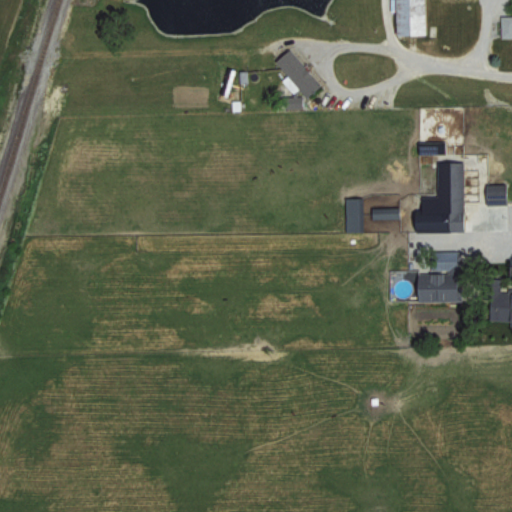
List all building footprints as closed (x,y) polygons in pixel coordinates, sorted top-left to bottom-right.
[(431,0),(401,0),(402,35),(432,34),(431,0)] [(279,61),(312,97),(327,84),(293,48),(279,61)] [(441,161),(441,196),(425,196),(425,210),(421,210),(421,231),(468,231),(468,161),(441,161)] [(365,231),(364,196),(349,197),(349,231),(365,231)] [(404,218),(404,206),(376,207),(376,219),(404,218)] [(465,300),(465,250),(444,250),(444,272),(423,272),(423,300),(465,300)] [(511,291),(503,291),(503,319),(511,318),(511,291)]
